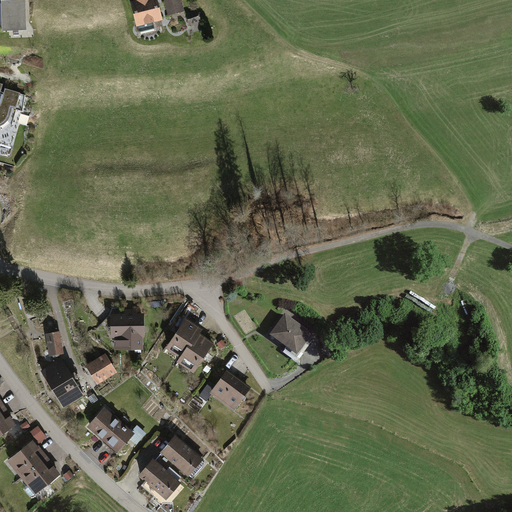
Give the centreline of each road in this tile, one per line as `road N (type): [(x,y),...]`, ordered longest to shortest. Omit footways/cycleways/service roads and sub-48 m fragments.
road 1 (track): [(205,300),(288,255),(403,227),(455,226),(511,248)]
road 2 (residential): [(0,267),(205,300),(266,387)]
road 3 (residential): [(0,359),(57,439),(139,511)]
